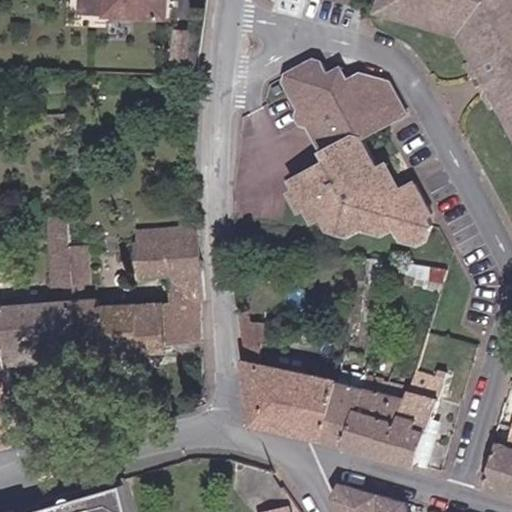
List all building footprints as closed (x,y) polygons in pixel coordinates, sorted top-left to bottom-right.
[(167,21),(167,0),(107,0),(107,19),(167,21)] [(391,0),(389,9),(432,20),(436,0),(391,0)] [(511,0),(436,0),(432,20),(464,28),(478,31),(474,45),(479,55),(465,63),(472,76),(481,77),(486,75),(490,83),(485,85),(482,93),(489,106),(503,98),(511,113),(511,0)] [(478,31),(464,28),(474,45),(478,31)] [(316,60),(291,74),(290,85),(303,110),(310,110),(318,124),(316,132),(334,164),(299,183),(303,191),(296,195),(307,215),(314,211),(322,225),(331,220),(337,232),(360,239),(372,233),(425,250),(434,237),(436,223),(431,215),(435,211),(418,180),(408,186),(393,195),(379,169),(386,165),(369,134),(411,111),(394,79),(370,74),(355,82),(328,76),(322,62),(316,60)] [(355,82),(370,74),(351,69),(347,64),(341,67),(322,62),(328,76),(355,82)] [(472,76),(482,93),(485,85),(490,83),(486,75),(481,77),(472,76)] [(310,110),(303,110),(300,116),(307,130),(316,132),(318,124),(310,110)] [(393,195),(408,186),(395,160),(386,165),(379,169),(393,195)] [(13,255),(0,256),(0,387),(10,385),(7,366),(57,362),(55,330),(76,329),(72,241),(71,216),(46,217),(49,290),(66,289),(67,305),(0,310),(0,303),(14,301),(13,255)] [(192,218),(142,223),(143,234),(200,228),(198,225),(192,218)] [(0,256),(13,255),(13,227),(0,227),(0,256)] [(72,241),(76,329),(79,361),(164,353),(165,345),(199,342),(197,303),(205,302),(200,228),(143,234),(131,235),(134,276),(168,275),(171,305),(97,311),(96,304),(86,304),(85,287),(90,286),(88,240),(72,241)] [(434,280),(437,269),(423,264),(420,276),(434,280)] [(441,282),(445,270),(437,269),(434,280),(441,282)] [(248,315),(241,315),(256,422),(328,439),(343,385),(268,367),(264,329),(249,326),(248,315)] [(55,330),(57,362),(70,361),(74,404),(85,403),(79,361),(76,329),(55,330)] [(438,378),(416,371),(408,400),(391,459),(420,468),(434,422),(448,373),(440,370),(438,378)] [(365,390),(349,445),(391,459),(408,400),(399,397),(402,386),(388,383),(386,394),(379,392),(381,382),(367,378),(365,390)] [(0,447),(22,443),(10,385),(0,387),(0,447)] [(343,385),(328,439),(349,445),(365,390),(343,385)] [(420,468),(431,471),(444,425),(434,422),(420,468)] [(499,444),(486,488),(511,497),(511,435),(509,448),(499,444)] [(407,511),(404,504),(347,486),(337,496),(344,511),(407,511)] [(117,511),(110,487),(29,510),(29,511),(117,511)]
